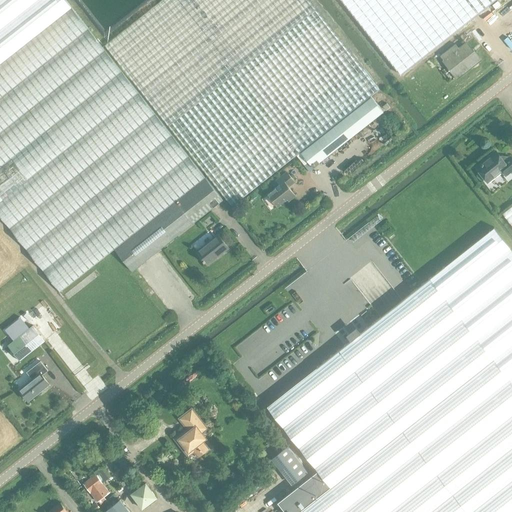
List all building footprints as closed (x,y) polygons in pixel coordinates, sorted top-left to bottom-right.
[(0,0),(0,216),(59,292),(114,249),(205,177),(65,0),(0,0)] [(162,0),(106,46),(232,206),(301,152),(314,168),(384,112),(371,96),(379,89),(309,0),(162,0)] [(341,0),(401,74),(495,0),(341,0)] [(445,61),(457,77),(479,59),(467,44),(445,61)] [(511,170),(511,158),(510,157),(504,162),(496,151),(483,161),(482,163),(476,167),(479,171),(478,173),(478,175),(480,179),(483,179),(484,178),(487,181),(502,170),(506,175),(511,170)] [(288,186),(294,181),(287,172),(277,180),(280,184),(268,194),(277,206),(287,198),(289,200),(295,195),(288,186)] [(223,199),(205,177),(114,249),(132,271),(223,199)] [(511,205),(502,213),(511,225),(511,205)] [(285,511),(511,511),(511,249),(494,227),(446,265),(445,266),(444,266),(402,299),(380,316),(380,317),(359,334),(356,330),(350,335),(353,338),(316,367),(315,368),(267,406),(318,470),(278,502),(285,511)] [(202,260),(204,262),(205,261),(207,264),(216,257),(215,256),(221,252),(221,253),(228,247),(217,234),(196,251),(203,260),(202,260)] [(33,326),(8,346),(20,361),(45,341),(33,326)] [(26,372),(32,379),(19,389),(28,401),(49,384),(42,375),(48,371),(40,361),(26,372)] [(206,428),(192,409),(180,418),(188,429),(176,438),(182,447),(184,445),(189,450),(192,448),(198,455),(207,448),(201,440),(205,438),(201,432),(206,428)] [(288,446),(275,456),(295,481),(308,471),(288,446)] [(66,468),(61,472),(65,476),(69,472),(66,468)] [(96,475),(85,483),(98,500),(109,491),(96,475)] [(157,497),(146,483),(132,494),(142,508),(157,497)] [(104,511),(129,511),(120,500),(104,511)] [(68,511),(61,502),(48,511),(68,511)] [(96,503),(89,508),(92,511),(96,511),(101,508),(96,503)]
